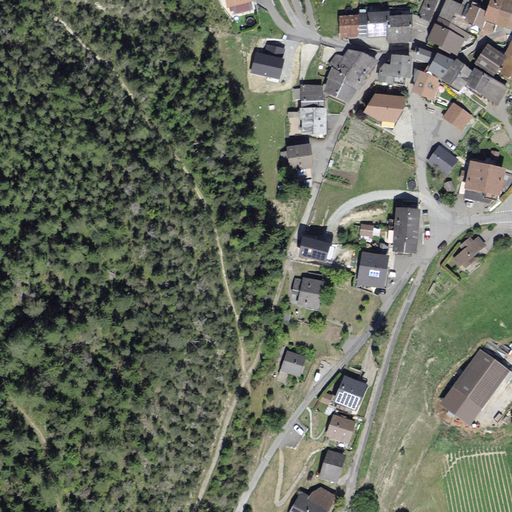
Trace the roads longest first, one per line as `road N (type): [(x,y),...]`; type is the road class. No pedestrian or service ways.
road 1 (track): [(430,244),(337,511)]
road 2 (residential): [(410,56),(420,190),(447,226)]
road 3 (residential): [(380,56),(344,114),(316,183)]
road 4 (residential): [(281,0),(314,40),(380,56)]
